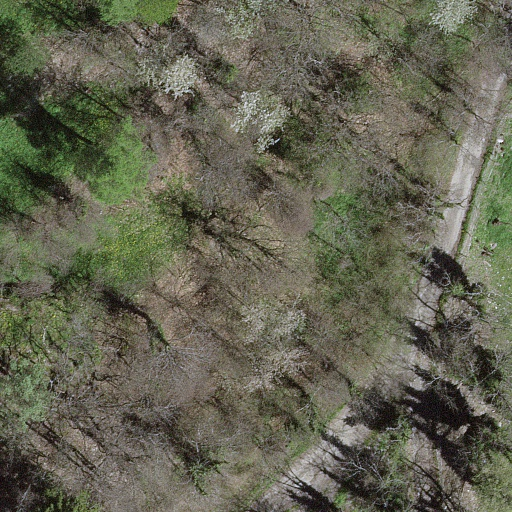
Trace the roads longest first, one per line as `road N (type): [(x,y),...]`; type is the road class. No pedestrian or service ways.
road 1 (track): [(323,456),(453,201),(511,22)]
road 2 (track): [(411,511),(453,201)]
